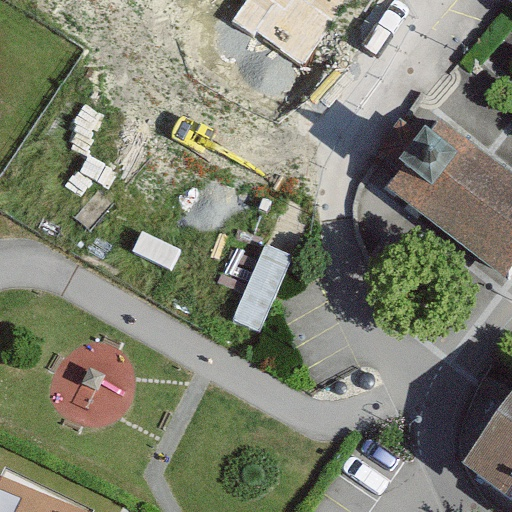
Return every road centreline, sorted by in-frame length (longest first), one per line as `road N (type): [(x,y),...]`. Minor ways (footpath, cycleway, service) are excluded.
road 1 (residential): [(405,407),(364,238),(357,171),(379,88),(445,0)]
road 2 (residential): [(405,407),(511,300)]
road 3 (residential): [(485,511),(405,407)]
